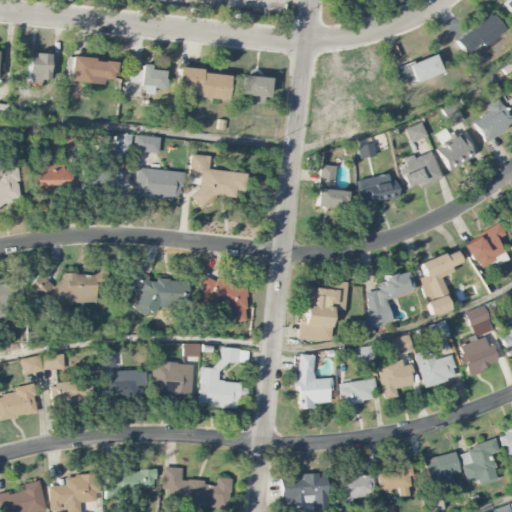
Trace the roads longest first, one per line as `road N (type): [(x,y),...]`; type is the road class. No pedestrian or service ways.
road 1 (residential): [(0,246),(122,234),(298,255),(353,250),(453,213),(511,172)]
road 2 (residential): [(511,394),(404,434),(358,442),(292,447),(107,436),(0,458)]
road 3 (residential): [(252,511),(308,0)]
road 4 (residential): [(304,41),(0,11)]
road 5 (residential): [(437,0),(372,32),(304,41)]
